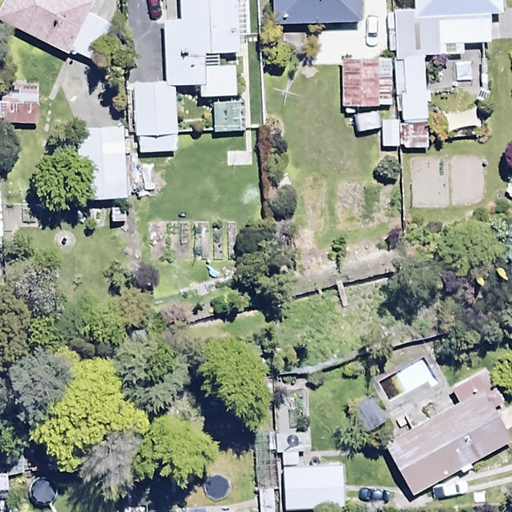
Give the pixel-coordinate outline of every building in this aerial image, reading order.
[(0,0),(0,22),(67,55),(69,50),(87,58),(104,22),(82,12),(88,0),(0,0)] [(173,153),(171,86),(195,85),(195,98),(232,96),(230,63),(200,64),(199,52),(234,51),(232,0),(173,0),(174,20),(160,21),(162,82),(130,83),(130,86),(124,86),(125,133),(132,132),(132,137),(136,137),(136,154),(173,153)] [(267,0),(268,23),(357,21),(356,0),(267,0)] [(408,0),(409,6),(391,7),(391,13),(383,14),(383,27),(386,27),(386,48),(391,48),(393,97),(398,97),(399,120),(422,119),(421,102),(427,102),(426,90),(421,90),(420,55),(459,54),(459,43),(486,42),(485,14),(498,13),(498,0),(408,0)] [(387,58),(338,59),(339,106),(388,105),(387,58)] [(471,61),(451,61),(450,83),(471,83),(471,61)] [(0,124),(34,124),(33,84),(0,84),(0,124)] [(396,120),(378,120),(379,149),(396,148),(396,120)] [(120,127),(72,128),(73,201),(121,200),(120,127)] [(379,441),(409,494),(455,469),(457,473),(468,467),(466,462),(507,440),(490,409),(503,402),(484,368),(446,389),(453,401),(379,441)] [(302,432),(272,432),(266,432),(266,509),(284,509),(343,509),(343,466),(294,466),(295,452),(302,452),(302,432)]
